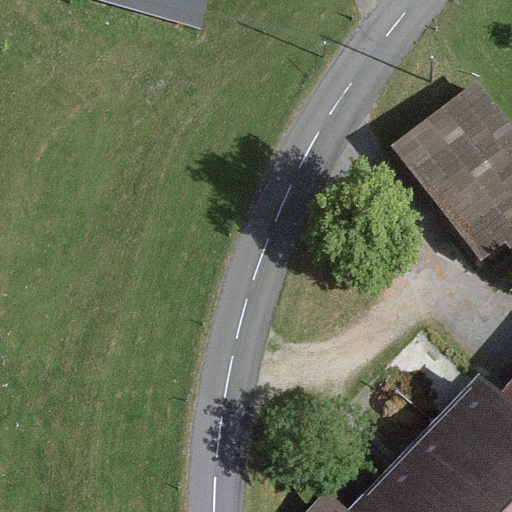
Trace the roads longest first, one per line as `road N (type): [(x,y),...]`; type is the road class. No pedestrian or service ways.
road 1 (unclassified): [(417,0),(310,144),(262,249),(229,373),(215,511)]
road 2 (track): [(511,307),(435,298),(340,354),(229,373)]
